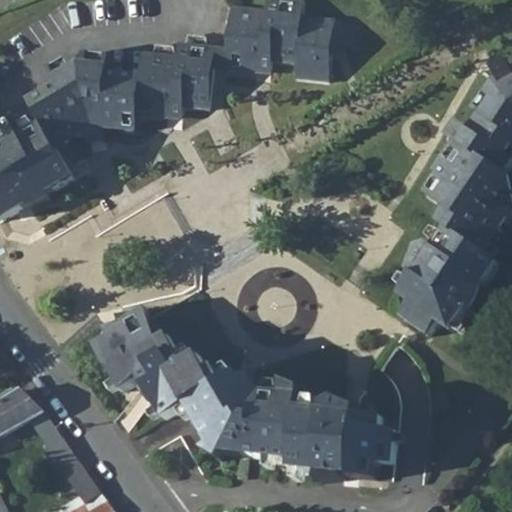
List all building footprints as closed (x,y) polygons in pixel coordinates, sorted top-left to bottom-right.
[(295,81),(330,85),(333,48),(357,51),(359,29),(335,27),(336,21),(304,17),(305,3),(280,0),(266,0),(266,12),(232,8),(228,51),(225,72),(271,76),(273,63),(297,66),(295,81)] [(178,58),(190,59),(191,46),(180,45),(178,58)] [(56,84),(38,95),(67,146),(84,137),(89,146),(106,142),(106,131),(138,135),(140,118),(175,122),(176,117),(184,118),(185,110),(211,113),(215,71),(217,49),(191,46),(190,59),(178,58),(144,54),(142,76),(110,73),(111,67),(80,64),(54,80),(56,84)] [(215,71),(225,72),(228,51),(217,49),(215,71)] [(80,64),(111,67),(112,57),(88,54),(80,64)] [(49,70),(54,80),(80,64),(71,58),(49,70)] [(429,340),(440,326),(454,335),(472,311),(478,316),(487,291),(484,290),(501,266),(489,258),(511,225),(511,224),(511,180),(508,177),(511,171),(511,66),(511,65),(495,74),(500,82),(495,85),(475,113),(480,117),(470,132),(459,124),(448,140),(456,146),(447,158),(455,164),(442,181),(446,184),(433,202),(448,212),(439,225),(447,231),(435,251),(430,247),(418,249),(410,276),(415,278),(400,298),(412,306),(402,319),(429,340)] [(44,126),(59,151),(67,146),(38,95),(29,100),(44,126)] [(0,218),(3,223),(29,209),(31,211),(55,203),(50,196),(76,181),(59,151),(44,126),(22,137),(20,133),(7,131),(0,139),(0,218)] [(439,178),(442,181),(455,164),(447,158),(434,175),(439,178)] [(426,196),(433,202),(446,184),(442,181),(439,178),(426,196)] [(125,325),(131,333),(151,320),(149,309),(125,325)] [(111,341),(97,350),(123,394),(143,383),(165,423),(190,410),(211,449),(204,454),(223,464),(226,457),(280,463),(280,459),(295,461),(293,474),(323,478),(321,486),(348,483),(348,479),(378,482),(377,467),(396,467),(399,433),(383,433),(384,419),(360,419),(361,411),(337,401),(325,407),(325,414),(302,411),(304,391),(286,385),(286,397),(265,395),(255,377),(245,383),(241,377),(227,385),(221,373),(213,377),(202,358),(186,366),(171,338),(161,343),(151,320),(131,333),(125,325),(109,337),(111,341)] [(0,404),(0,439),(32,423),(50,450),(46,453),(62,478),(64,476),(80,498),(56,511),(114,511),(46,415),(23,391),(0,404)]
